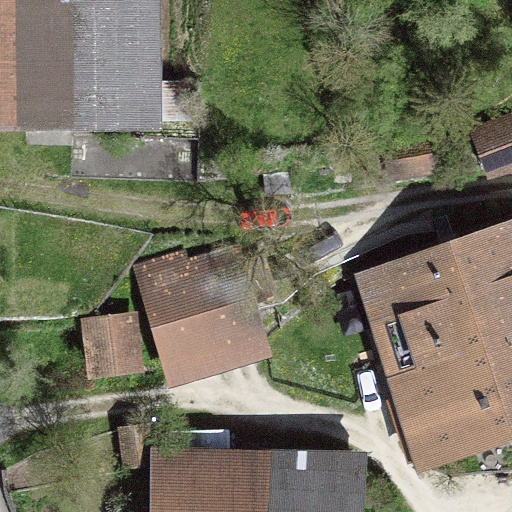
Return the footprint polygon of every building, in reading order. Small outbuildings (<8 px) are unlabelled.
[(0,0),(0,121),(156,119),(153,0),(0,0)] [(511,117),(478,131),(491,167),(511,161),(511,117)] [(426,138),(386,145),(392,176),(432,168),(426,138)] [(288,172),(263,174),(265,194),(290,192),(288,172)] [(422,463),(511,429),(511,219),(361,271),(422,463)] [(183,253),(139,267),(165,358),(254,331),(231,251),(187,264),(183,253)] [(129,316),(87,321),(93,368),(136,362),(129,316)] [(151,511),(359,511),(362,468),(152,464),(151,511)]
